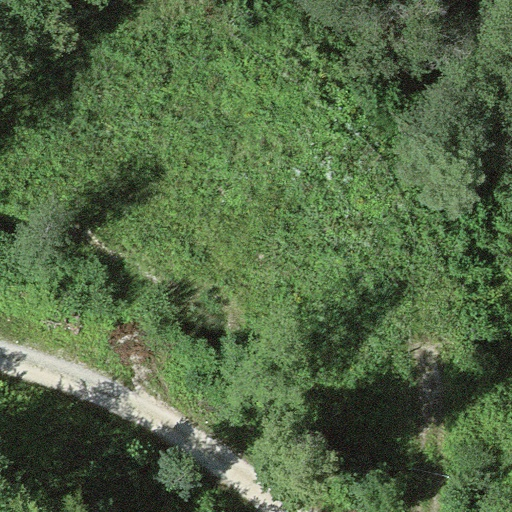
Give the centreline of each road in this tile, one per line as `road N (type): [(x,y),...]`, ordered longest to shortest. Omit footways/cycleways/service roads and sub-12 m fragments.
road 1 (track): [(419,511),(429,491),(428,350),(355,158)]
road 2 (track): [(0,356),(173,420),(293,511)]
